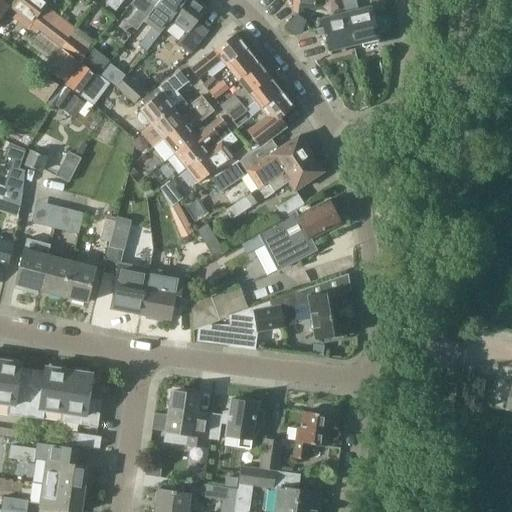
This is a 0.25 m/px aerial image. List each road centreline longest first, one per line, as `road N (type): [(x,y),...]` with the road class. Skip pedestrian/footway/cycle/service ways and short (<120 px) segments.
road 1 (unclassified): [(411,511),(465,0)]
road 2 (residential): [(366,383),(368,253),(345,165),(348,146)]
road 3 (residential): [(366,383),(141,355)]
road 4 (residential): [(231,0),(279,50),(348,146)]
road 5 (residential): [(348,146),(401,107),(414,0)]
road 6 (residential): [(119,511),(141,355)]
road 7 (residential): [(141,355),(0,326)]
road 8 (residential): [(348,511),(366,383)]
